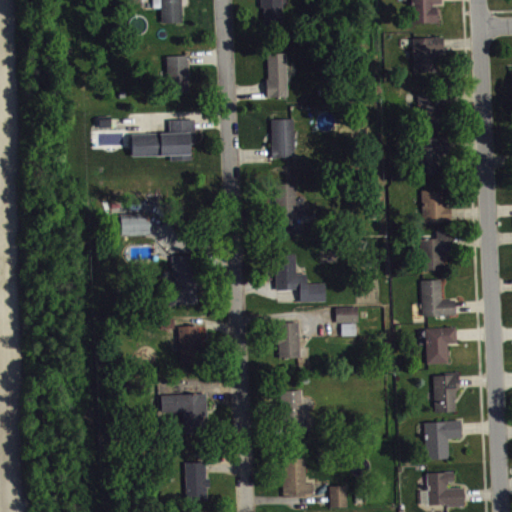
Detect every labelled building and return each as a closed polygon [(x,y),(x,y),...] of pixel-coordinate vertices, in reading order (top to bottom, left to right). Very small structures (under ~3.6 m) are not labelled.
[(180,0),(181,19),(161,20),(160,5),(152,5),(152,0),(180,0)] [(281,0),(282,21),(263,22),(262,5),(260,5),(259,0),(281,0)] [(410,0),(412,21),(437,19),(436,3),(431,4),(431,1),(441,0),(410,0)] [(417,75),(438,74),(438,56),(447,55),(446,39),(416,40),(417,75)] [(285,52),(287,94),(266,95),(266,76),(267,76),(266,53),(285,52)] [(186,54),(187,88),(167,88),(165,55),(186,54)] [(445,110),(445,98),(421,98),(420,127),(445,128),(445,110)] [(270,117),(271,155),(293,154),(292,116),(270,117)] [(193,117),(194,141),(189,141),(190,157),(169,158),(169,153),(131,154),(131,132),(169,131),(168,118),(193,117)] [(422,139),(423,176),(445,176),(445,155),(451,155),(450,139),(422,139)] [(275,182),(276,222),(296,221),(296,214),(303,214),(302,196),(295,196),(294,181),(275,182)] [(425,225),(454,224),(454,209),(450,209),(449,193),(424,193),(425,225)] [(154,237),(153,215),(123,216),(124,238),(154,237)] [(455,232),(439,233),(439,240),(423,241),(423,273),(447,272),(446,252),(456,252),(455,232)] [(275,252),(275,287),(298,287),(299,299),(324,298),(324,280),(306,280),(306,272),(295,272),(294,252),(275,252)] [(171,253),(172,278),(167,278),(168,301),(197,300),(195,253),(171,253)] [(424,282),(426,318),(459,318),(459,302),(445,302),(444,282),(424,282)] [(361,309),(339,309),(339,325),(361,325),(361,309)] [(275,341),(277,341),(278,355),(299,354),(297,320),(277,321),(277,334),(275,334),(275,341)] [(180,362),(178,324),(197,323),(199,361),(180,362)] [(344,338),(359,337),(359,326),(344,326),(344,338)] [(429,330),(429,366),(451,366),(451,345),(460,345),(459,329),(429,330)] [(437,377),(438,415),(459,414),(458,392),(463,392),(462,376),(437,377)] [(280,389),(301,388),(302,426),(281,427),(280,389)] [(183,431),(182,409),(161,410),(161,393),(204,391),(206,430),(183,431)] [(452,461),(451,441),(465,440),(464,423),(427,424),(428,462),(452,461)] [(283,457),(284,473),(281,473),(282,495),(313,493),(312,481),(305,481),(304,456),(283,457)] [(184,460),(185,498),(204,498),(204,460),(184,460)] [(431,508),(468,507),(467,488),(457,488),(457,474),(430,475),(431,508)] [(328,484),(329,505),(346,504),(346,483),(328,484)]
